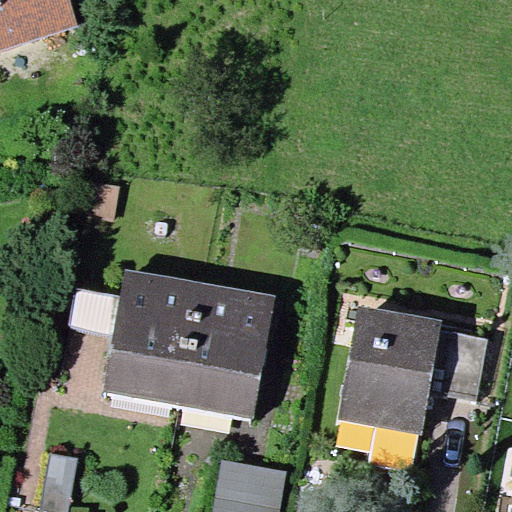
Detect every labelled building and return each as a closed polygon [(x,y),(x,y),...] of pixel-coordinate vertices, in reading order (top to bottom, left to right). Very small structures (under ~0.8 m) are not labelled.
[(57,0),(0,0),(0,59),(72,35),(57,0)] [(270,312),(115,286),(96,401),(251,427),(270,312)] [(439,337),(351,323),(332,440),(420,454),(428,403),(439,337)] [(428,403),(479,412),(490,345),(439,337),(428,403)] [(71,511),(79,468),(45,463),(37,511),(71,511)] [(280,511),(287,483),(221,469),(212,511),(280,511)]
